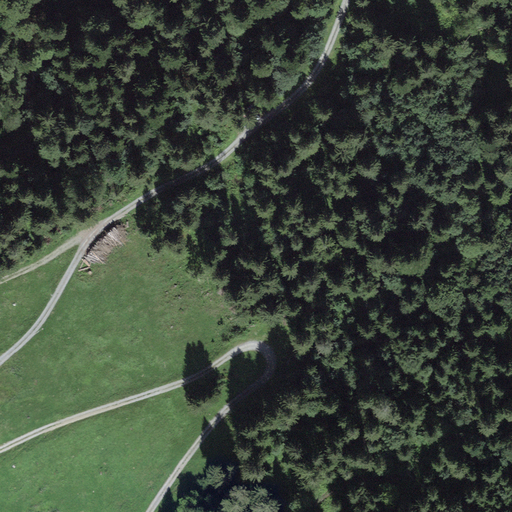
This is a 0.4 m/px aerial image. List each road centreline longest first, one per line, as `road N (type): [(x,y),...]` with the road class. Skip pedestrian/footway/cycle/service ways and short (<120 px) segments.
road 1 (track): [(0,449),(177,383),(244,343),(262,341),(275,358),(270,371),(217,417),(150,511)]
road 2 (track): [(347,0),(309,79),(210,164),(0,280)]
road 3 (track): [(313,511),(511,414)]
road 4 (track): [(96,228),(39,323),(0,361)]
